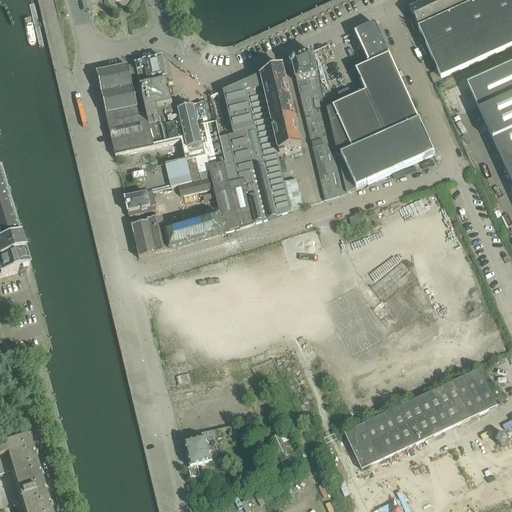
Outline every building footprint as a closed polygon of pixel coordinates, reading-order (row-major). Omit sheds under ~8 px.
[(511,0),(432,0),(415,8),(409,10),(441,80),(511,47),(511,0)] [(375,26),(356,35),(369,65),(389,56),(375,26)] [(318,79),(312,55),(294,63),(293,64),(292,65),(292,66),(292,67),(292,68),(296,84),(318,79)] [(366,93),(326,112),(347,195),(356,191),(356,192),(435,157),(419,122),(389,56),(369,65),(369,66),(357,72),(366,93)] [(141,89),(141,90),(142,92),(144,92),(144,88),(145,88),(144,84),(166,78),(162,61),(160,59),(135,65),(141,89)] [(511,65),(467,86),(511,185),(511,65)] [(106,116),(145,107),(142,94),(142,92),(141,90),(133,92),(127,67),(96,74),(106,116)] [(301,148),(282,68),(261,78),(280,157),(285,155),(285,152),(301,148)] [(245,181),(256,226),(293,214),(278,157),(280,157),(261,78),(223,95),(234,136),(229,137),(239,182),(245,181)] [(296,84),(324,204),(346,196),(318,79),(296,84)] [(144,92),(142,92),(142,94),(145,107),(150,127),(161,124),(158,110),(173,106),(171,97),(171,96),(170,92),(167,82),(145,88),(144,88),(144,92)] [(176,105),(173,106),(158,110),(161,124),(150,127),(155,150),(181,144),(185,162),(185,163),(197,161),(207,159),(198,122),(207,120),(203,104),(194,108),(179,111),(178,107),(176,105)] [(155,150),(150,127),(145,107),(106,116),(115,159),(155,150)] [(185,163),(185,162),(166,166),(172,189),(190,185),(185,163)] [(209,169),(220,218),(225,236),(256,226),(245,181),(239,182),(230,184),(225,165),(209,169)] [(0,279),(25,272),(28,271),(0,179),(0,279)] [(209,181),(178,189),(181,199),(212,192),(209,181)] [(148,195),(126,201),(130,220),(152,215),(148,195)] [(357,217),(349,220),(352,229),(360,226),(357,217)] [(148,223),(132,228),(139,260),(170,253),(225,236),(220,218),(165,232),(162,219),(148,223)] [(481,371),(344,435),(362,472),(498,408),(481,371)] [(200,441),(184,445),(191,469),(189,470),(189,471),(191,480),(199,478),(200,477),(200,476),(197,465),(211,462),(212,464),(219,462),(215,442),(222,440),(221,436),(213,437),(212,433),(199,436),(200,441)] [(280,463),(284,462),(290,459),(280,436),(270,440),(280,463)] [(5,444),(26,511),(50,511),(51,511),(52,511),(52,510),(51,506),(50,505),(49,505),(41,481),(42,480),(42,479),(41,475),(41,474),(40,474),(39,474),(35,461),(33,454),(28,438),(5,444)] [(0,476),(11,473),(12,475),(4,450),(0,451),(0,476)] [(281,464),(286,476),(298,471),(293,459),(281,464)] [(399,502),(377,511),(388,511),(393,510),(393,511),(392,511),(402,511),(401,510),(401,509),(400,509),(399,509),(398,508),(401,506),(404,511),(409,511),(401,493),(396,495),(399,502)]
